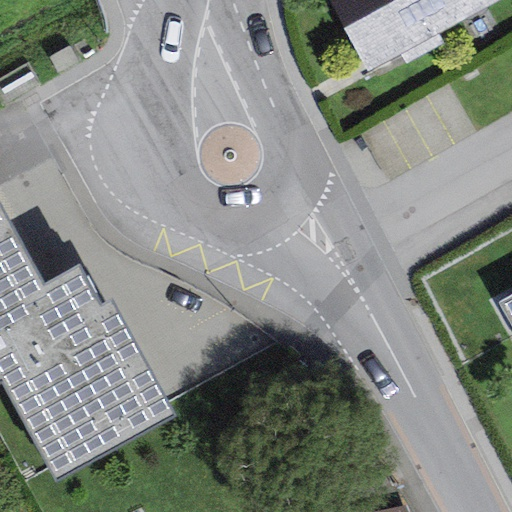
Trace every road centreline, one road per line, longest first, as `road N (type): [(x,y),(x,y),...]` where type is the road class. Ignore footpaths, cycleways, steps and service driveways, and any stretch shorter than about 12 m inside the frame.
road 1 (residential): [(415,400),(391,319),(297,138)]
road 2 (residential): [(202,219),(278,253),(326,289),(415,400)]
road 3 (residential): [(287,116),(270,99),(225,86),(182,104),(161,146)]
road 4 (residential): [(202,219),(223,224),(266,214),(294,181),(297,138)]
road 5 (residential): [(415,400),(472,511)]
